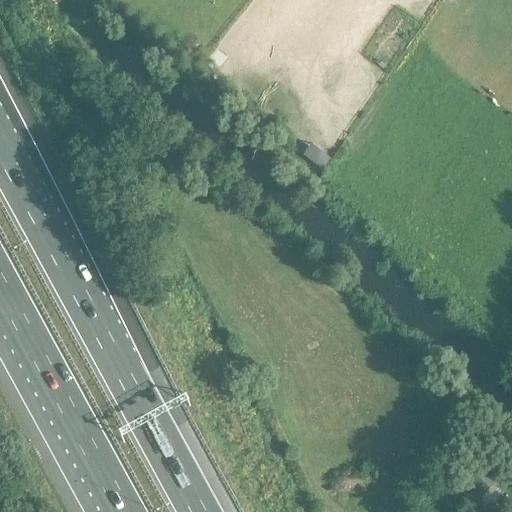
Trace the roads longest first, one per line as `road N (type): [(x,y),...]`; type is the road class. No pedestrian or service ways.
road 1 (motorway): [(198,511),(0,148)]
road 2 (motorway): [(0,286),(123,511)]
